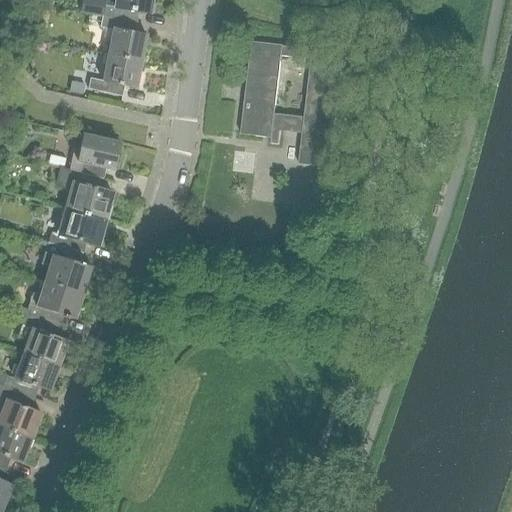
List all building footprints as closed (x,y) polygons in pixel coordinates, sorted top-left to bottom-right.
[(150,15),(152,0),(115,0),(114,9),(83,3),(81,14),(101,18),(137,24),(139,14),(150,15)] [(137,24),(101,18),(99,28),(112,31),(107,57),(141,64),(146,37),(135,36),(137,24)] [(251,43),(240,135),(271,139),(272,131),(302,134),(298,165),(329,169),(343,53),(251,43)] [(136,89),(141,64),(107,57),(103,83),(89,80),(87,91),(122,98),(124,87),(136,89)] [(71,83),(69,93),(82,96),(84,86),(71,83)] [(119,144),(83,136),(79,152),(74,150),(69,170),(103,179),(105,169),(112,171),(119,144)] [(51,155),(48,164),(62,168),(63,168),(66,159),(51,155)] [(71,190),(66,210),(104,220),(112,194),(100,190),(103,179),(69,170),(63,168),(62,168),(57,186),(71,190)] [(293,204),(292,215),(307,217),(308,206),(293,204)] [(86,244),(97,247),(104,220),(66,210),(59,235),(54,234),(48,241),(84,252),(86,244)] [(81,259),(84,252),(48,241),(41,264),(47,266),(43,278),(64,282),(85,290),(92,264),(81,259)] [(33,292),(25,314),(59,326),(63,317),(74,320),(85,290),(64,282),(43,278),(39,293),(33,292)] [(23,321),(26,310),(19,308),(15,319),(23,321)] [(56,338),(59,326),(25,314),(23,327),(33,331),(24,356),(58,368),(67,343),(56,338)] [(49,392),(58,368),(24,356),(16,380),(9,377),(5,388),(33,399),(38,387),(49,392)] [(7,402),(0,419),(0,427),(31,440),(41,415),(29,410),(33,399),(5,388),(1,399),(7,402)] [(21,464),(31,440),(0,427),(0,468),(5,471),(10,459),(21,464)] [(0,511),(12,487),(0,482),(5,471),(0,468),(0,511)]
